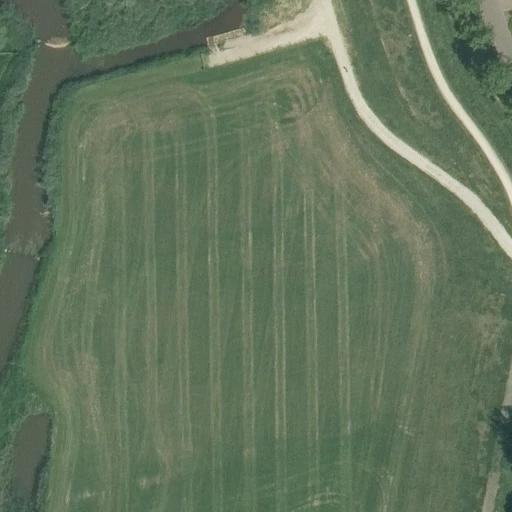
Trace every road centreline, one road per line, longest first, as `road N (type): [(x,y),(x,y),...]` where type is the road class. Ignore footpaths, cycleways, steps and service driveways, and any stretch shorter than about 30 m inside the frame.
road 1 (track): [(413,0),(434,72),(487,140),(511,192)]
road 2 (track): [(511,382),(487,511)]
